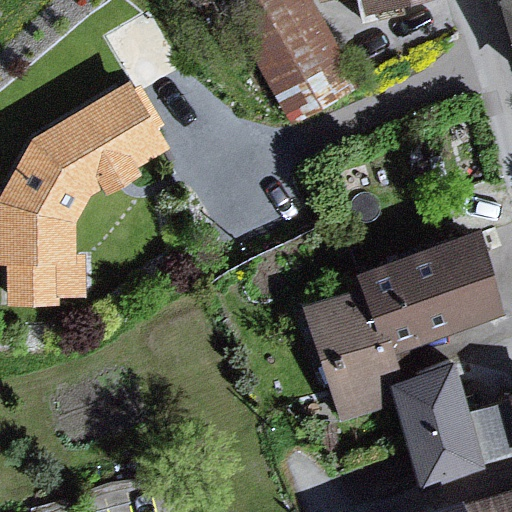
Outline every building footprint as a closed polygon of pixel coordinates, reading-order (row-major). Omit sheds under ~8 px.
[(27,238),(30,277),(93,280),(98,269),(116,272),(111,220),(93,227),(96,190),(114,162),(188,118),(143,47),(47,104),(8,175),(13,242),(27,238)] [(472,222),(356,263),(362,276),(385,342),(420,330),(495,304),(472,222)] [(385,342),(362,276),(301,296),(341,416),(392,399),(384,370),(393,367),(385,342)] [(393,367),(384,370),(392,399),(418,479),(478,460),(462,405),(444,351),(393,367)] [(511,413),(505,392),(462,405),(478,460),(511,449),(511,413)] [(511,511),(511,479),(458,495),(465,511),(511,511)] [(455,489),(398,511),(465,511),(458,495),(455,489)]
